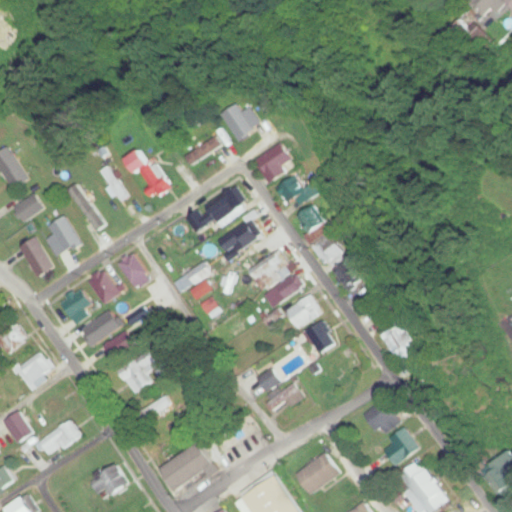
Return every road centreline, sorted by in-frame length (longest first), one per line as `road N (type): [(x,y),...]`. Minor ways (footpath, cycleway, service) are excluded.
road 1 (residential): [(492,511),(243,165)]
road 2 (residential): [(172,511),(33,307),(0,274)]
road 3 (residential): [(284,445),(136,237)]
road 4 (residential): [(243,165),(33,307)]
road 5 (residential): [(185,511),(398,379)]
